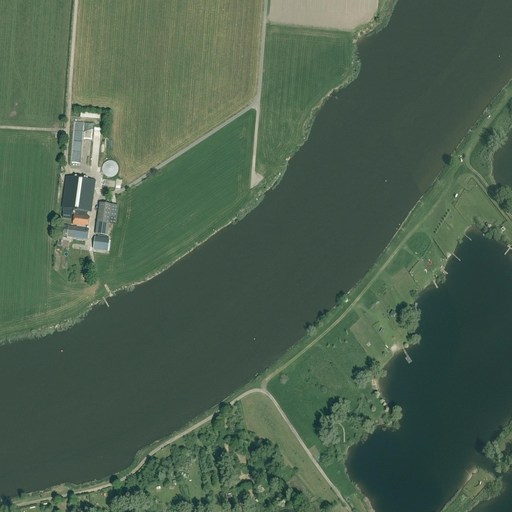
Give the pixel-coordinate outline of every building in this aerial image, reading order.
[(93,158),(95,121),(86,120),(85,131),(75,130),(74,157),(75,157),(75,161),(82,161),(82,158),(93,158)] [(62,209),(64,209),(62,219),(71,220),(73,210),(75,210),(75,215),(86,217),(87,212),(91,212),(95,181),(94,181),(68,178),(67,178),(62,209)] [(99,203),(95,234),(107,236),(111,205),(99,203)] [(90,217),(86,217),(75,215),(74,215),(72,225),(75,225),(74,227),(63,226),(62,236),(63,237),(62,238),(66,238),(66,237),(87,240),(89,229),(77,228),(77,226),(88,227),(90,217)] [(108,251),(108,247),(109,239),(95,237),(93,249),(108,251)]
